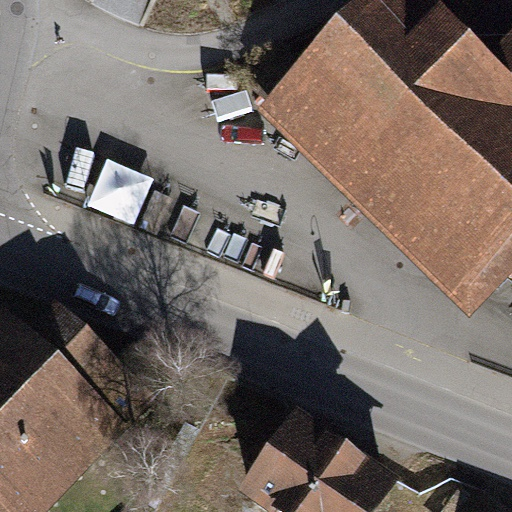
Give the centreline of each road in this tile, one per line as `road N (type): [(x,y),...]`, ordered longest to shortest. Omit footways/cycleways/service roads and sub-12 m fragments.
road 1 (tertiary): [(0,247),(511,449)]
road 2 (residential): [(322,0),(261,35),(185,51),(100,33),(14,0)]
